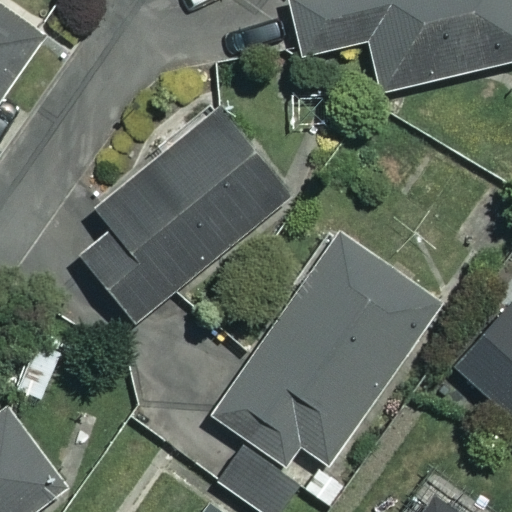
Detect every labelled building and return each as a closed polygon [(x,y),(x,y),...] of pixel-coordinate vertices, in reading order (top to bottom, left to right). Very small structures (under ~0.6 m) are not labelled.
[(511,57),(511,0),(285,0),(298,53),(366,38),(377,89),(511,57)] [(0,78),(34,29),(0,5),(0,78)] [(287,189),(216,105),(97,205),(113,225),(79,253),(133,318),(287,189)] [(438,301),(340,232),(213,411),(246,434),(216,476),(266,511),(270,511),(295,478),(306,486),(438,301)] [(511,304),(508,301),(443,373),(511,434),(511,304)] [(0,511),(22,511),(58,484),(0,409),(0,511)] [(427,511),(511,511),(511,499),(471,463),(427,511)]
